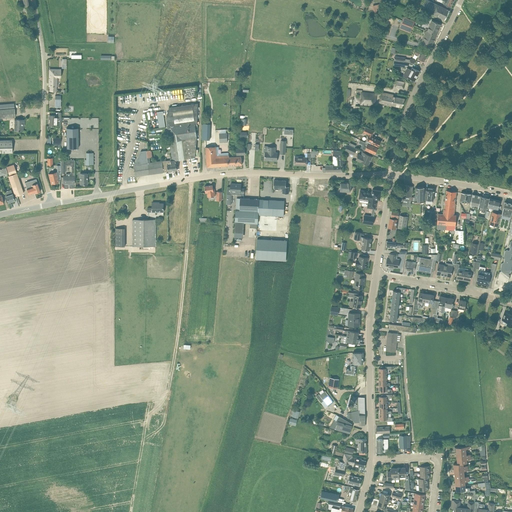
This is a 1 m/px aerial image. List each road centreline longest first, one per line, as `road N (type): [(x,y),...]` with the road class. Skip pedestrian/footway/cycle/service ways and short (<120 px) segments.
road 1 (unclassified): [(52,204),(238,172),(391,174)]
road 2 (unclassified): [(52,204),(42,169),(45,77),(33,0)]
road 3 (unclassified): [(391,174),(407,107),(461,0)]
road 4 (residential): [(371,429),(376,275)]
road 5 (residential): [(376,275),(511,303)]
road 6 (unclassified): [(511,195),(391,174)]
road 7 (residential): [(432,511),(436,459),(370,458)]
